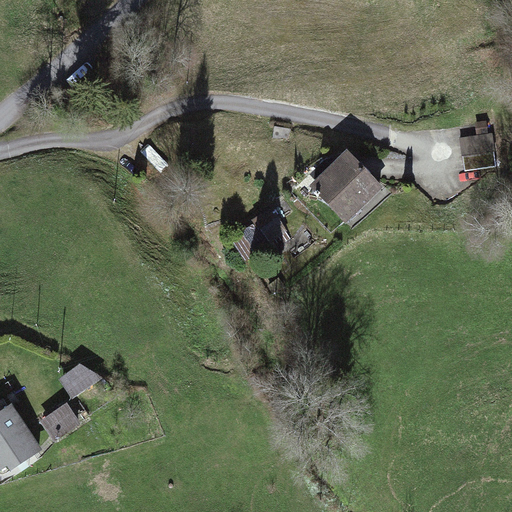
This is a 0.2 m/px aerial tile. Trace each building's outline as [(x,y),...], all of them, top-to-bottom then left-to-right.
[(496,167),(494,153),(462,157),(464,172),(496,167)] [(379,189),(348,156),(314,188),(345,221),(379,189)] [(271,211),(255,222),(274,250),(290,239),(271,211)] [(63,381),(74,397),(99,379),(82,367),(63,381)] [(0,407),(10,400),(3,391),(0,394),(0,407)] [(45,422),(56,438),(77,424),(65,407),(45,422)] [(12,411),(0,418),(0,469),(8,464),(12,469),(39,451),(12,411)]
